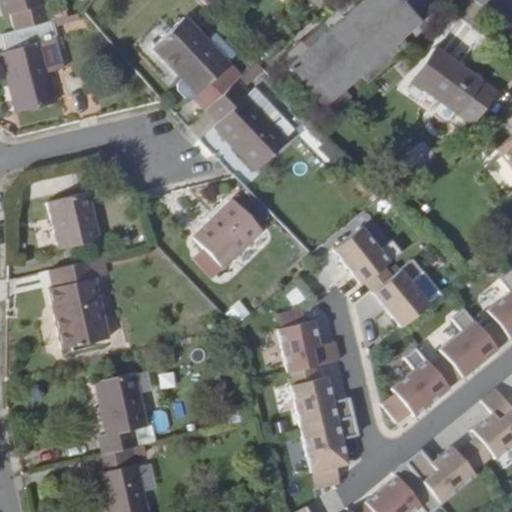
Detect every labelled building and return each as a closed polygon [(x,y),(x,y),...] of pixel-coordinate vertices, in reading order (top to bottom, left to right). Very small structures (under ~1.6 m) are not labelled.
[(12,4),(16,20),(51,10),(47,0),(2,0),(4,5),(12,4)] [(394,0),(361,0),(318,38),(310,29),(287,49),(331,98),(333,97),(339,103),(355,90),(349,82),(351,80),(357,87),(374,73),(377,76),(407,49),(398,40),(416,23),(394,0)] [(196,87),(209,101),(240,72),(243,68),(188,7),(157,35),(199,84),(196,87)] [(16,20),(4,23),(8,41),(3,43),(19,101),(55,91),(48,64),(40,33),(58,28),(53,10),(51,10),(16,20)] [(58,28),(40,33),(48,64),(66,59),(58,28)] [(431,41),(403,81),(421,94),(427,86),(456,106),(478,75),(431,41)] [(240,72),(209,101),(220,113),(216,117),(257,161),(288,134),(274,120),(249,90),(253,86),(240,72)] [(249,90),(274,120),(284,111),(258,82),(253,86),(249,90)] [(511,127),(484,151),(511,186),(509,190),(507,193),(507,197),(508,200),(510,202),(511,204),(511,127)] [(387,190),(402,180),(394,170),(380,181),(387,190)] [(44,194),(55,242),(97,231),(87,184),(44,194)] [(231,190),(189,227),(217,259),(259,222),(231,190)] [(330,241),(358,277),(361,275),(381,259),(397,246),(388,234),(376,244),(357,220),(330,241)] [(105,265),(101,249),(46,263),(50,279),(45,281),(60,340),(106,329),(92,268),(105,265)] [(390,269),(369,285),(397,321),(424,299),(405,276),(418,266),(409,254),(390,269)] [(361,275),(369,285),(390,269),(381,259),(361,275)] [(507,286),(484,304),(491,313),(506,332),(511,327),(511,267),(509,264),(497,273),(507,286)] [(298,300),(273,306),(277,320),(301,314),(298,300)] [(459,324),(436,343),(442,350),(458,371),(493,343),(478,324),(461,302),(449,312),(459,324)] [(277,320),(273,320),(283,364),(287,364),(312,358),(336,352),(332,334),(316,338),(310,312),(301,314),(277,320)] [(491,313),(478,324),(493,343),(506,332),(491,313)] [(411,363),(388,382),(391,386),(407,405),(410,410),(445,382),(428,361),(413,341),(401,351),(411,363)] [(442,350),(428,361),(445,382),(458,371),(442,350)] [(312,358),(287,364),(290,376),(315,371),(312,358)] [(95,427),(99,446),(126,440),(134,438),(129,419),(141,416),(129,365),(91,373),(102,425),(95,427)] [(290,376),(286,377),(296,421),(349,409),(345,391),(329,394),(323,369),(315,371),(290,376)] [(492,382),(477,394),(488,407),(467,423),(472,430),(488,450),(490,452),(511,434),(511,407),(507,402),(492,382)] [(391,386),(377,397),(393,417),(407,405),(391,386)] [(253,409),(250,395),(237,398),(240,412),(253,409)] [(349,409),(296,421),(306,465),(330,459),(343,457),(337,431),(353,427),(349,409)] [(472,430),(462,438),(478,458),(488,450),(472,430)] [(462,438),(452,446),(468,466),(478,458),(462,438)] [(142,511),(126,440),(99,446),(103,463),(93,465),(104,511),(142,511)] [(416,443),(401,455),(435,497),(470,469),(468,466),(452,446),(447,440),(426,456),(416,443)] [(401,455),(388,466),(391,470),(360,495),(373,511),(398,511),(414,500),(421,508),(435,497),(401,455)] [(330,459),(306,465),(310,482),(334,477),(330,459)] [(373,511),(360,495),(346,506),(348,511),(373,511)] [(307,511),(301,499),(276,511),(348,511),(346,506),(345,504),(329,511),(307,511)]
